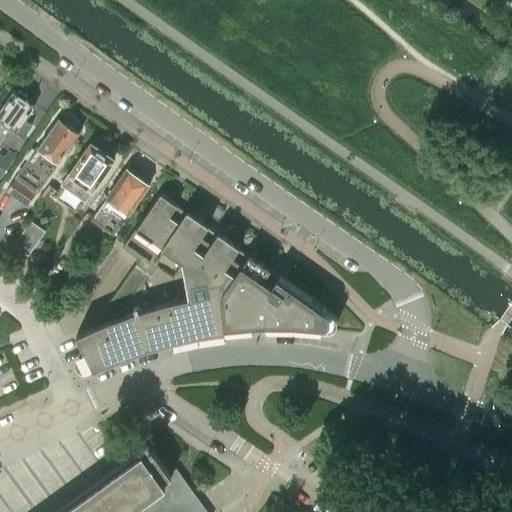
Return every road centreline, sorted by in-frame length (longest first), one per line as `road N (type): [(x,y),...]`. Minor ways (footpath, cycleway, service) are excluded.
road 1 (residential): [(366,259),(0,0)]
road 2 (residential): [(148,374),(169,401),(343,511)]
road 3 (unclassified): [(183,362),(268,354),(396,379)]
road 4 (residential): [(366,259),(393,282),(415,318),(396,379)]
road 5 (residential): [(70,409),(18,302),(0,289)]
road 6 (unclassified): [(396,379),(511,425)]
